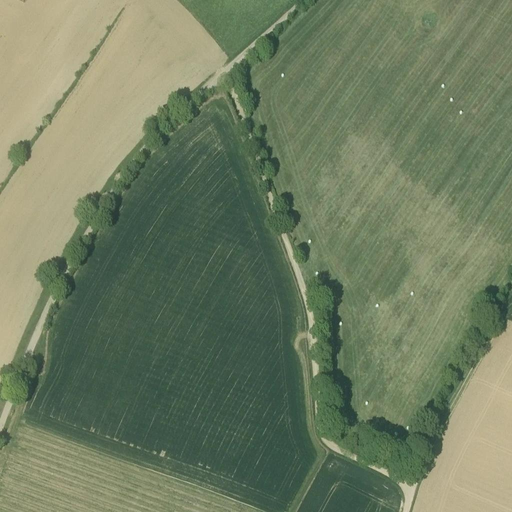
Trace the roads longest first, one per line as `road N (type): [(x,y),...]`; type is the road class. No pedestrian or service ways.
road 1 (unclassified): [(405,511),(400,481),(335,449),(320,433),(306,300),(223,74)]
road 2 (unclassified): [(0,427),(52,297),(100,212),(153,139),(223,74)]
